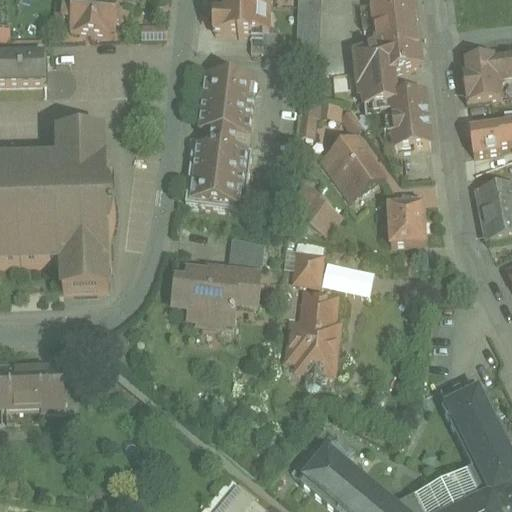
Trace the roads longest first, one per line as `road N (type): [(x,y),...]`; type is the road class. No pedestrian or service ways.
road 1 (residential): [(188,0),(158,255),(130,306),(64,334),(0,336)]
road 2 (residential): [(511,343),(473,261),(440,42)]
